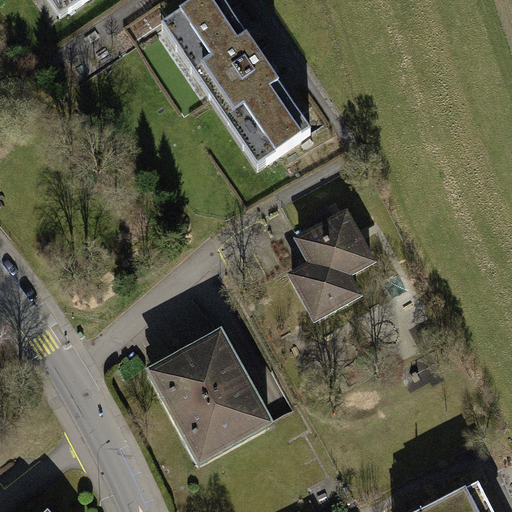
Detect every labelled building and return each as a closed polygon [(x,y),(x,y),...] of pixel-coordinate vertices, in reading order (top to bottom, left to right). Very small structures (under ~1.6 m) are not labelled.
[(27,0),(49,33),(100,0),(27,0)] [(310,147),(212,0),(160,36),(257,187),(310,147)] [(370,264),(345,219),(301,244),(314,268),(294,280),(316,320),(357,298),(346,278),(370,264)] [(277,439),(225,344),(149,385),(201,480),(277,439)] [(480,511),(472,496),(441,511),(480,511)]
